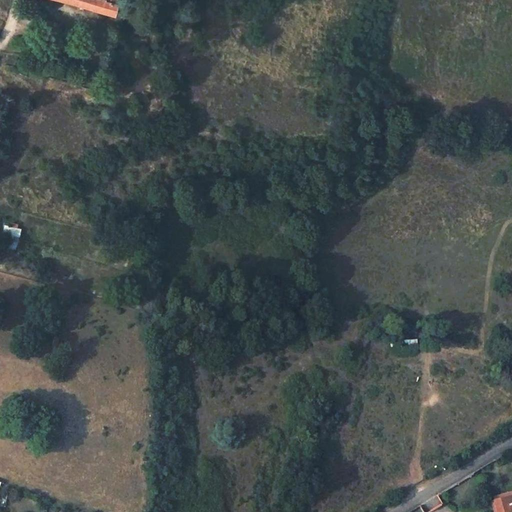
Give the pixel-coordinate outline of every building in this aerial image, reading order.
[(26,0),(25,3),(41,7),(42,0),(57,0),(114,15),(117,0),(26,0)] [(119,93),(122,82),(109,80),(106,91),(119,93)] [(31,436),(27,434),(23,437),(23,442),(27,444),(32,441),(31,436)] [(511,495),(511,491),(496,496),(497,500),(511,495)] [(511,511),(511,495),(497,500),(492,501),(494,511),(511,511)]
